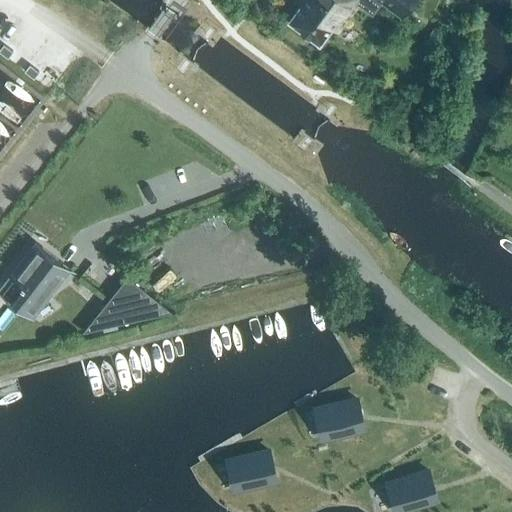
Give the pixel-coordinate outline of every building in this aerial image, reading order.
[(302,0),(288,20),(319,43),(335,22),(340,26),(358,3),(372,13),(381,0),(401,15),(412,0),(302,0)] [(446,36),(454,41),(461,28),(454,24),(446,36)] [(436,27),(428,37),(436,43),(444,33),(436,27)] [(47,282),(63,262),(35,240),(8,274),(24,287),(13,301),(10,298),(9,299),(25,312),(26,311),(53,291),(47,282)] [(155,297),(127,274),(81,330),(171,310),(155,297)] [(315,407),(322,436),(363,426),(356,398),(315,407)] [(227,459),(234,488),(275,478),(269,449),(227,459)] [(428,469),(387,482),(396,510),(436,498),(428,469)]
